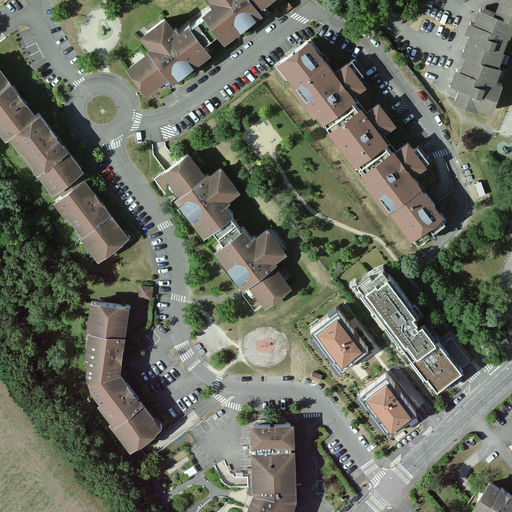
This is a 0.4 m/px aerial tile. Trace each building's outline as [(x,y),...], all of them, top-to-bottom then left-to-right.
[(204,0),(207,4),(197,11),(199,14),(187,24),(185,22),(175,29),(172,25),(170,26),(161,15),(136,34),(145,46),(143,48),(145,50),(123,67),(143,93),(157,82),(162,88),(167,84),(165,81),(168,79),(170,80),(208,51),(202,44),(215,35),(220,41),(271,3),(269,0),(204,0)] [(284,10),(292,4),(288,0),(287,0),(281,6),(284,10)] [(477,108),(478,105),(480,100),(493,106),(502,83),(495,80),(500,66),(498,65),(504,50),(502,49),(508,33),(510,34),(511,28),(511,0),(505,0),(500,14),(496,12),(485,8),(479,24),(475,22),(472,31),(469,38),(473,39),(467,53),(471,55),(465,70),(461,68),(456,82),(461,85),(455,99),(477,108)] [(500,0),(496,12),(500,14),(505,0),(500,0)] [(481,7),(475,22),(479,24),(485,8),(481,7)] [(273,62),(290,84),(288,86),(311,116),(314,113),(326,129),(325,130),(352,165),(356,162),(360,169),(357,172),(363,180),(361,182),(383,211),(386,210),(413,246),(436,229),(448,220),(441,212),(439,213),(410,173),(429,159),(418,145),(413,149),(406,140),(394,149),(380,131),(392,122),(376,101),(364,110),(352,93),(364,85),(357,76),(363,71),(353,58),(347,63),(345,61),(332,70),(326,62),(329,60),(324,53),(322,54),(310,39),(308,41),(305,38),(293,47),(283,54),(273,62)] [(464,52),(467,53),(473,39),(469,38),(464,52)] [(467,53),(461,68),(465,70),(471,55),(467,53)] [(452,81),(456,82),(461,68),(457,67),(452,81)] [(0,69),(0,136),(2,139),(5,137),(16,151),(18,150),(28,163),(27,164),(49,192),(77,171),(80,168),(60,142),(61,141),(47,124),(46,125),(35,110),(33,112),(27,104),(28,104),(14,84),(12,86),(0,69)] [(491,110),(493,106),(480,100),(478,105),(491,110)] [(201,236),(210,229),(220,242),(211,249),(241,288),(246,284),(263,307),(291,286),(275,264),(288,254),(265,224),(254,233),(253,231),(249,234),(242,224),(239,227),(231,216),(234,213),(226,202),(228,200),(226,198),(238,189),(219,164),(207,173),(206,172),(203,174),(185,151),(160,170),(178,194),(173,197),(190,219),(189,220),(201,236)] [(77,171),(49,192),(53,198),(82,176),(77,171)] [(82,176),(53,198),(50,201),(62,216),(64,214),(77,230),(75,232),(95,258),(125,235),(108,213),(109,211),(82,176)] [(438,232),(436,229),(413,246),(422,245),(433,237),(435,236),(437,235),(438,232)] [(370,271),(358,281),(364,290),(360,292),(374,311),(377,309),(387,323),(385,324),(400,344),(402,342),(413,356),(410,358),(425,378),(428,375),(438,388),(451,378),(448,375),(460,366),(438,338),(437,339),(434,335),(436,333),(425,319),(419,324),(417,321),(419,320),(415,315),(420,312),(391,273),(389,275),(384,267),(373,275),(370,271)] [(152,287),(141,286),(140,297),(151,298),(152,287)] [(118,337),(122,307),(92,303),(87,302),(83,334),(85,335),(82,356),(85,356),(83,371),(82,373),(84,380),(113,373),(115,360),(116,360),(119,341),(116,341),(117,337),(118,337)] [(368,348),(335,306),(307,328),(340,370),(368,348)] [(495,339),(499,348),(509,342),(504,335),(504,334),(495,339)] [(385,365),(353,389),(388,436),(420,412),(385,365)] [(462,370),(460,366),(448,375),(451,378),(462,370)] [(313,372),(311,377),(320,380),(322,375),(313,372)] [(121,384),(113,373),(84,380),(86,386),(87,389),(97,401),(95,403),(108,420),(106,422),(126,448),(130,445),(136,440),(154,426),(136,403),(134,404),(132,400),(134,399),(122,383),(121,384)] [(438,388),(428,375),(425,378),(435,390),(438,388)] [(292,485),(290,422),(255,423),(256,449),(255,449),(256,486),(252,498),(254,498),(250,508),(246,511),(289,511),(291,505),(292,495),(292,485)] [(511,511),(511,488),(504,483),(503,485),(493,478),(488,485),(486,486),(483,486),(481,490),(482,495),(476,503),(487,510),(486,511),(511,511)]
